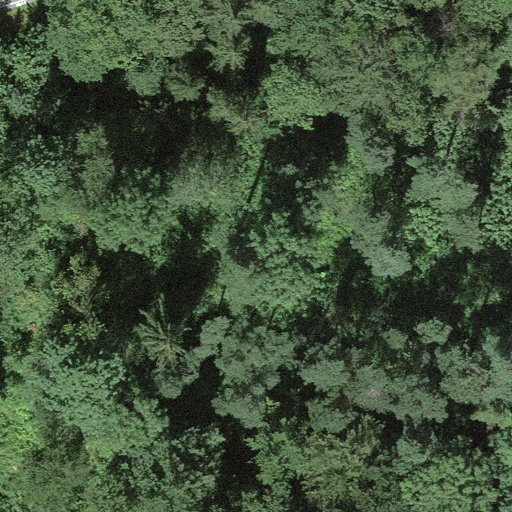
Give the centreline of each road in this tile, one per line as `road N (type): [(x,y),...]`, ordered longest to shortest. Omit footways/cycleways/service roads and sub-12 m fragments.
road 1 (track): [(127,0),(112,39),(0,156)]
road 2 (track): [(0,411),(85,511)]
